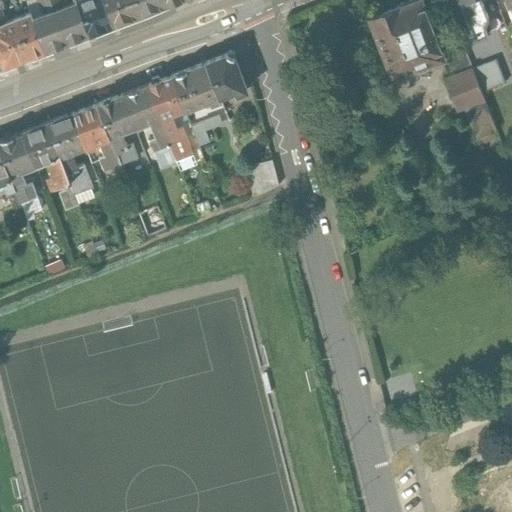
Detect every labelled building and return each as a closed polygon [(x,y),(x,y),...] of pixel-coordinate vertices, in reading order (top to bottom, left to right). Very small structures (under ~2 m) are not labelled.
[(1,0),(0,0),(0,55),(4,66),(45,51),(32,18),(33,18),(31,13),(5,23),(0,8),(0,7),(4,6),(1,0)] [(50,0),(38,0),(44,14),(54,10),(50,0)] [(63,0),(50,0),(54,10),(66,5),(63,0)] [(104,0),(76,0),(77,1),(89,34),(114,24),(104,0)] [(133,0),(104,0),(114,24),(139,15),(133,0)] [(161,0),(133,0),(139,15),(163,5),(161,0)] [(403,4),(370,17),(393,77),(444,57),(422,0),(406,0),(402,2),(403,4)] [(460,0),(469,21),(481,16),(475,0),(460,0)] [(66,5),(54,10),(67,42),(89,34),(77,1),(66,5)] [(33,18),(32,18),(45,51),(67,42),(54,10),(44,14),(33,18)] [(466,22),(455,26),(463,45),(473,41),(466,22)] [(227,53),(207,61),(219,96),(230,92),(231,96),(247,90),(235,57),(235,54),(233,52),(230,51),(227,53)] [(467,56),(444,65),(448,77),(444,78),(456,110),(464,107),(476,138),(496,130),(467,56)] [(207,61),(172,75),(185,109),(210,99),(211,104),(220,100),(219,96),(207,61)] [(172,75),(162,79),(158,75),(152,78),(151,83),(148,84),(170,143),(175,141),(186,137),(182,126),(177,127),(173,118),(170,113),(180,109),(182,114),(186,113),(185,109),(172,75)] [(148,84),(123,93),(137,131),(141,130),(139,125),(149,121),(155,136),(149,138),(154,150),(158,148),(170,144),(170,143),(148,84)] [(123,93),(98,103),(120,162),(127,160),(138,155),(134,144),(128,146),(123,131),(132,128),(133,132),(137,131),(123,93)] [(98,103),(73,112),(85,145),(95,142),(99,140),(105,155),(99,157),(103,169),(116,164),(120,162),(98,103)] [(73,112),(48,122),(70,181),(87,175),(83,163),(77,165),(72,150),(85,145),(73,112)] [(70,181),(48,122),(23,131),(35,164),(49,159),(54,174),(49,176),(53,187),(70,181)] [(203,124),(192,128),(199,147),(210,143),(203,124)] [(4,137),(4,138),(0,139),(0,146),(20,200),(27,197),(36,194),(32,183),(26,185),(21,170),(35,164),(23,131),(13,135),(11,134),(10,133),(8,133),(6,134),(5,135),(4,137)] [(175,141),(170,143),(170,144),(173,151),(178,149),(175,141)] [(95,142),(85,145),(88,152),(97,149),(95,142)] [(170,144),(158,148),(165,165),(176,161),(173,151),(170,144)] [(0,180),(4,179),(16,213),(13,214),(18,228),(29,223),(27,219),(20,200),(0,146),(0,180)] [(272,159),(244,167),(253,194),(279,185),(272,159)] [(127,160),(120,162),(123,169),(129,167),(127,160)] [(120,162),(116,164),(121,179),(126,177),(123,169),(120,162)] [(106,183),(100,166),(94,168),(100,185),(106,183)] [(87,175),(70,181),(73,189),(90,183),(87,175)] [(511,185),(478,200),(485,216),(511,204),(511,185)] [(27,197),(20,200),(27,219),(34,217),(27,197)] [(160,206),(142,211),(147,231),(165,226),(160,206)]
